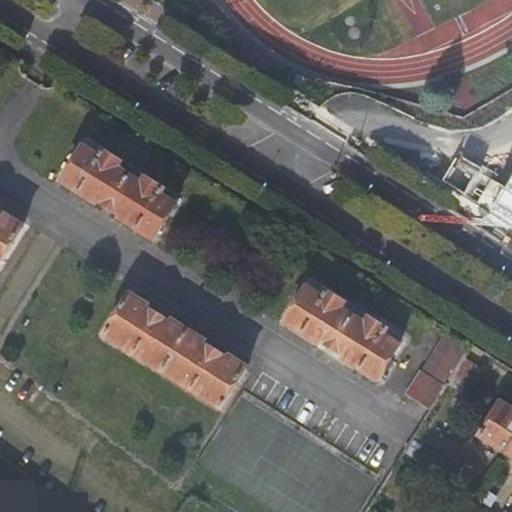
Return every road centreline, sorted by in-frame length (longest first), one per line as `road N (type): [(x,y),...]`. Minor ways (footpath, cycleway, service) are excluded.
road 1 (secondary): [(0,14),(511,331)]
road 2 (secondary): [(511,259),(90,0)]
